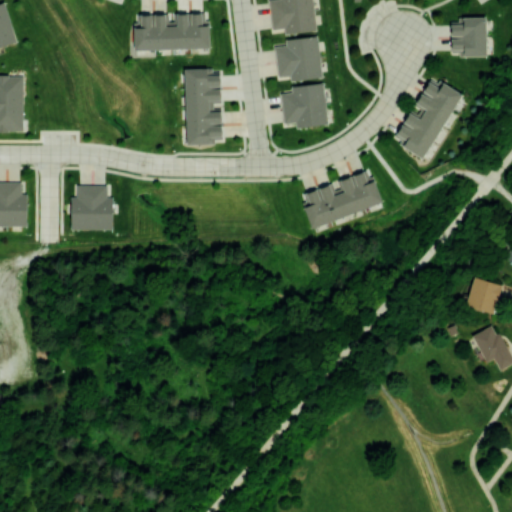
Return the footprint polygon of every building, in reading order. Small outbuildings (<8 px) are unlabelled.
[(316,30),(312,0),(268,0),(272,29),(284,27),(284,33),(316,30)] [(0,46),(15,43),(6,2),(0,3),(0,46)] [(135,49),(210,47),(209,24),(202,24),(202,12),(175,13),(175,23),(166,24),(165,13),(140,14),(141,22),(134,22),(135,49)] [(486,17),(451,17),(451,52),(459,52),(459,56),(486,55),(486,17)] [(322,76),(318,35),(284,38),(285,45),(274,46),(277,76),(289,75),(290,80),(322,76)] [(187,144),(209,143),(209,136),(222,136),(220,74),(207,74),(207,68),(185,68),(187,144)] [(23,74),(0,74),(0,130),(23,131),(23,74)] [(424,157),(462,93),(443,82),(440,88),(428,81),(422,91),(415,103),(422,107),(417,116),(409,111),(393,139),(424,157)] [(328,124),(323,82),(290,85),(291,91),(280,92),(283,123),(295,121),(296,127),(328,124)] [(382,203),(375,179),(367,181),(364,171),(333,181),(333,183),(300,193),(311,226),(382,203)] [(0,225),(27,225),(26,193),(21,193),(21,181),(0,181),(0,225)] [(107,184),(76,184),(76,196),(70,196),(71,228),(112,228),(112,196),(107,196),(107,184)] [(511,243),(503,257),(511,263),(511,243)] [(465,305),(493,313),(501,284),(474,276),(465,305)] [(472,334),(486,361),(493,357),(499,369),(511,362),(511,357),(494,323),(472,334)]
